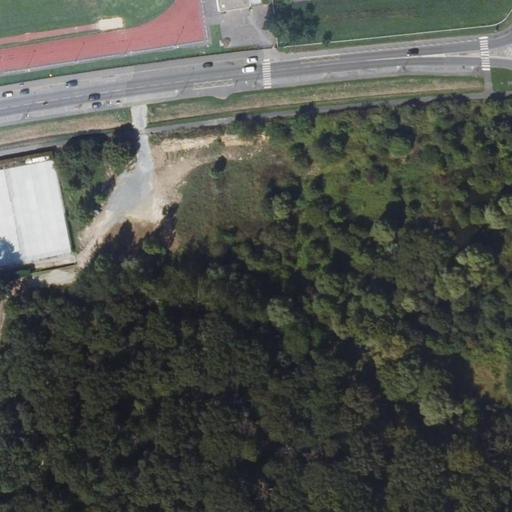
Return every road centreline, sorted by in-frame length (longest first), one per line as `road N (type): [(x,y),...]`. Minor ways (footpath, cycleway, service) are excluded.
road 1 (track): [(511,424),(397,442),(297,331),(93,298)]
road 2 (secondary): [(0,109),(413,56)]
